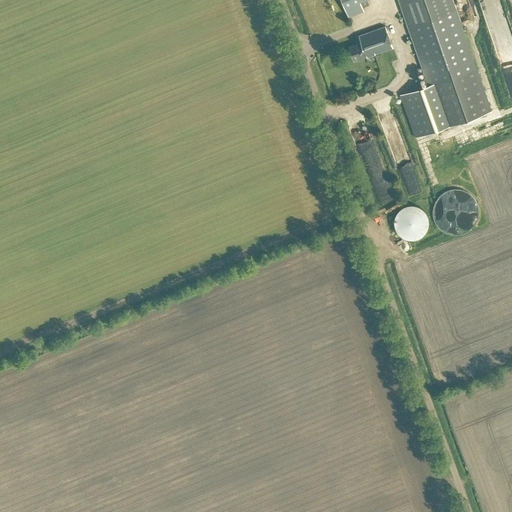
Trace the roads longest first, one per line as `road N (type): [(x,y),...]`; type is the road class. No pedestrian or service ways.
road 1 (unclassified): [(468,511),(280,0)]
road 2 (track): [(356,207),(0,350)]
